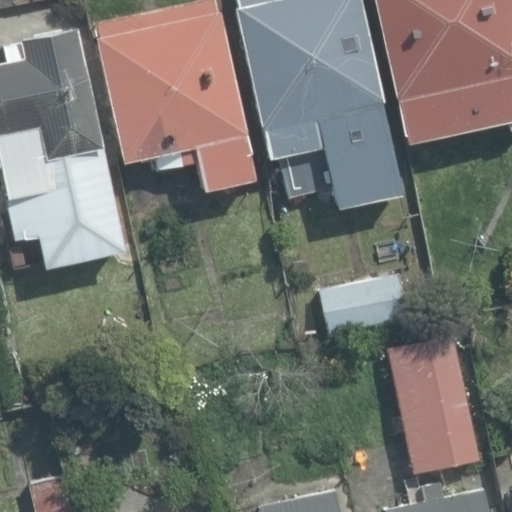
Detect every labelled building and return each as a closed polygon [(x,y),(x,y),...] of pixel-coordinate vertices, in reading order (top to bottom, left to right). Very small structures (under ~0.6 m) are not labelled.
[(203,186),(203,187),(254,176),(216,0),(191,0),(96,21),(99,35),(97,35),(124,158),(155,152),(158,166),(197,158),(203,186)] [(336,204),(336,205),(400,192),(360,0),(237,0),(239,4),(236,5),(268,155),(323,144),(336,204)] [(511,0),(375,0),(406,139),(507,117),(509,126),(511,125),(511,0)] [(35,233),(42,265),(123,249),(78,26),(19,38),(20,43),(0,47),(0,179),(12,238),(35,233)] [(318,290),(327,332),(407,315),(399,273),(318,290)] [(387,346),(412,469),(477,456),(452,333),(387,346)] [(31,482),(37,511),(71,511),(64,475),(31,482)] [(487,511),(482,486),(386,506),(387,509),(386,509),(386,511),(487,511)] [(342,511),(337,489),(261,504),(262,511),(342,511)]
